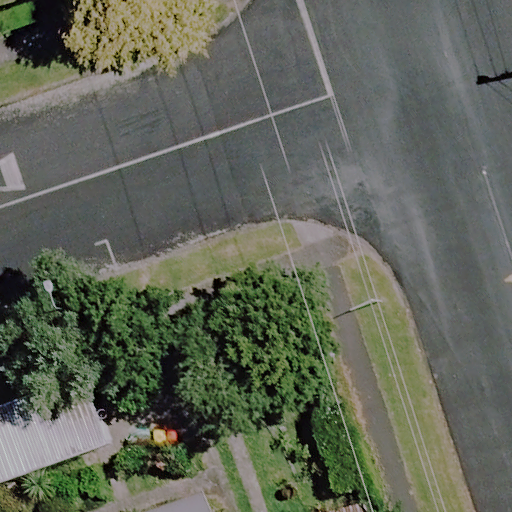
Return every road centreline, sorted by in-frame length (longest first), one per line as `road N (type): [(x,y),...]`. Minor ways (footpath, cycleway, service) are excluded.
road 1 (residential): [(447,57),(0,209)]
road 2 (residential): [(511,251),(447,57)]
